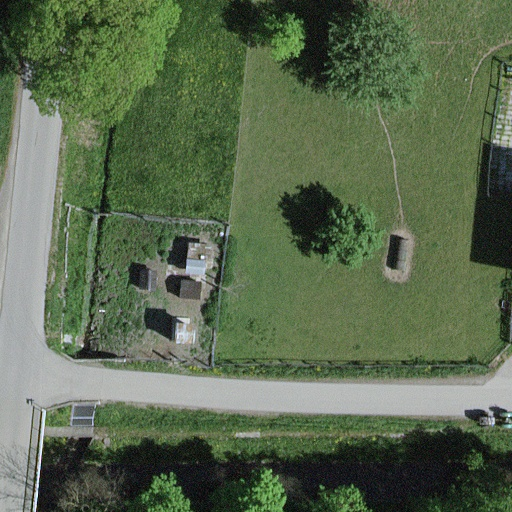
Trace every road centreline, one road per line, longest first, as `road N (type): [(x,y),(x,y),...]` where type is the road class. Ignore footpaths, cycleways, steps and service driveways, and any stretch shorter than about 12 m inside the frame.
road 1 (track): [(24,383),(511,398)]
road 2 (track): [(11,511),(24,383)]
